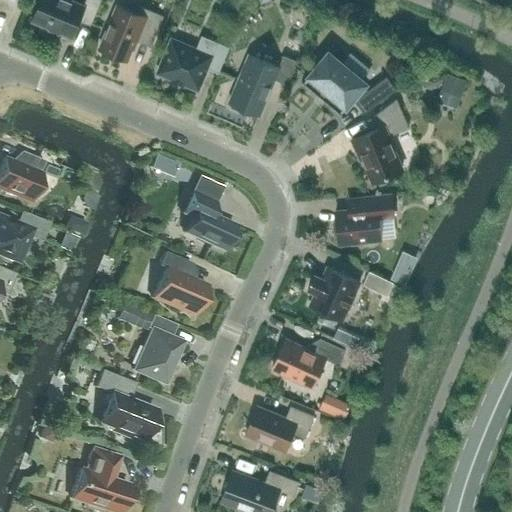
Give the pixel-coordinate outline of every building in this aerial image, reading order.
[(0,0),(0,6),(10,11),(14,0),(0,0)] [(85,0),(83,6),(68,0),(40,0),(32,20),(71,37),(78,20),(91,25),(101,0),(85,0)] [(141,6),(138,14),(117,5),(99,48),(127,60),(135,40),(150,46),(163,16),(141,6)] [(218,73),(229,47),(201,36),(195,50),(171,39),(157,73),(172,78),(171,79),(172,80),(172,79),(184,84),(184,85),(185,84),(198,89),(206,68),(218,73)] [(362,86),(365,83),(328,53),(303,82),(302,81),(301,82),(318,97),(321,94),(326,98),(323,101),(341,115),(342,114),(340,113),(352,99),(355,102),(364,113),(396,89),(386,77),(367,91),(362,86)] [(283,56),(278,67),(249,54),(228,102),(232,104),(231,107),(241,112),(242,108),(259,115),(274,79),(287,85),(297,61),(283,56)] [(389,137),(408,129),(396,99),(373,116),(378,128),(351,140),(360,159),(362,158),(372,182),(402,169),(389,137)] [(37,172),(42,160),(20,151),(15,163),(2,158),(0,161),(0,187),(3,189),(4,193),(12,196),(15,194),(27,199),(38,173),(37,172)] [(207,212),(212,201),(190,190),(180,212),(189,216),(182,231),(220,249),(232,224),(207,212)] [(338,243),(380,239),(378,217),(393,215),(391,193),(347,198),(348,211),(335,212),(336,219),(333,222),(334,233),(337,236),(338,243)] [(38,239),(45,221),(20,211),(15,222),(0,215),(0,257),(15,263),(28,234),(38,239)] [(184,275),(189,262),(163,251),(157,264),(163,267),(150,297),(191,314),(204,284),(184,275)] [(0,292),(4,294),(13,273),(0,267),(0,292)] [(354,293),(360,281),(327,267),(321,278),(314,275),(308,290),(315,293),(309,305),(342,320),(348,308),(349,308),(355,294),(354,293)] [(383,294),(389,281),(369,271),(363,284),(383,294)] [(148,330),(132,368),(162,382),(169,364),(170,364),(170,363),(169,363),(172,356),(173,357),(173,356),(173,355),(179,341),(168,336),(174,323),(151,314),(150,315),(145,329),(148,330)] [(338,364),(345,350),(320,338),(314,352),(286,339),(272,369),(311,387),(325,358),(338,364)] [(128,394),(133,382),(99,369),(93,386),(109,392),(97,421),(110,427),(109,429),(126,436),(127,433),(140,439),(152,408),(132,400),(131,402),(123,399),(126,393),(128,394)] [(305,437),(314,416),(290,406),(285,418),(257,406),(245,434),(285,451),(292,432),(305,437)] [(116,456),(95,449),(90,447),(83,469),(78,468),(69,497),(83,502),(82,506),(98,511),(99,507),(114,511),(116,511),(126,483),(109,478),(116,456)] [(294,495),(299,482),(269,471),(264,483),(232,471),(221,501),(248,511),(270,511),(279,490),(294,495)]
